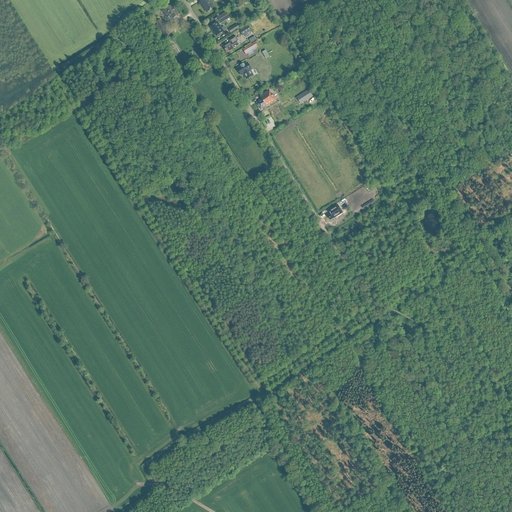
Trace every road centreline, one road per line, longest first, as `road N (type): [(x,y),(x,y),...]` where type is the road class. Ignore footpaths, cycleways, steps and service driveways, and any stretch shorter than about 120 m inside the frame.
road 1 (unclassified): [(501,511),(184,0)]
road 2 (track): [(1,0),(261,391)]
road 3 (unknown): [(111,38),(183,81),(241,173),(367,313)]
road 4 (unknown): [(511,392),(476,339),(384,308)]
road 5 (track): [(253,400),(374,312)]
road 6 (track): [(0,105),(115,36),(111,29)]
